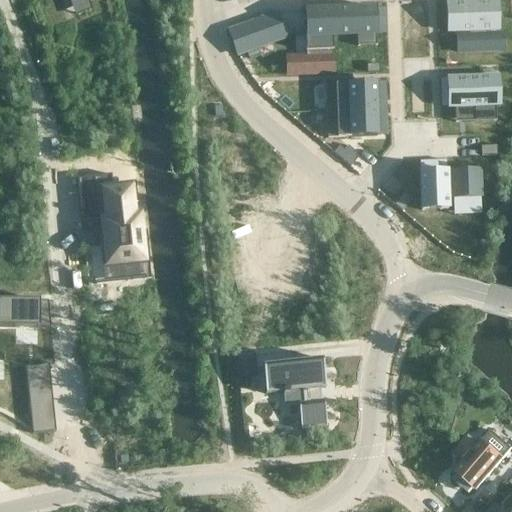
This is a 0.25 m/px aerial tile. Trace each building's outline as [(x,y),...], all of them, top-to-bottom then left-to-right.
[(497,4),(445,5),(446,33),(467,33),(467,36),(455,37),(455,54),(502,52),(502,35),(486,36),(486,32),(498,31),(497,4)] [(384,10),(329,12),(331,36),(358,35),(358,47),(376,46),(375,28),(385,28),(384,10)] [(306,60),(303,60),(304,75),(333,74),(331,36),(329,12),(304,13),(306,59),(306,60)] [(274,17),(252,25),(261,46),(282,38),(274,17)] [(252,25),(229,33),(238,55),(261,46),(252,25)] [(256,48),(245,52),(248,60),(259,56),(256,48)] [(378,66),(366,66),(366,74),(378,74),(378,66)] [(498,79),(446,81),(447,108),(473,107),(473,123),(496,122),(495,107),(499,106),(498,79)] [(377,84),(334,86),(335,112),(375,111),(375,102),(378,102),(377,84)] [(279,97),(270,89),(265,95),(274,103),(279,97)] [(221,107),(213,107),(214,118),(222,117),(221,107)] [(375,111),(335,112),(336,139),(337,139),(379,137),(379,120),(375,120),(375,111)] [(496,147),(480,148),(480,158),(496,157),(496,147)] [(348,155),(338,148),(333,154),(342,162),(348,155)] [(478,172),(419,174),(420,212),(447,211),(446,199),(479,198),(478,172)] [(112,175),(77,179),(80,201),(105,199),(109,239),(101,240),(106,278),(147,274),(143,237),(139,238),(134,198),(115,200),(112,175)] [(405,193),(394,206),(402,212),(412,200),(405,193)] [(0,301),(0,328),(50,329),(47,302),(0,301)] [(322,362),(262,368),(265,396),(303,392),(304,406),(299,407),(301,432),(326,430),(324,403),(321,403),(320,391),(325,390),(322,362)] [(48,366),(25,368),(32,435),(55,433),(48,366)] [(464,462),(454,473),(476,492),(511,450),(490,432),(478,446),(469,438),(455,454),(464,462)] [(511,511),(511,498),(500,511),(511,511)]
